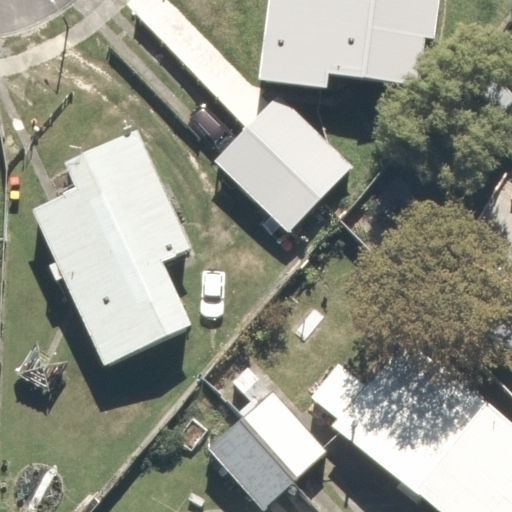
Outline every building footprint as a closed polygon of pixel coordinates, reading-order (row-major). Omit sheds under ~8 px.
[(261,0),(252,111),(319,117),(320,108),(373,112),(375,95),(409,98),(411,71),(421,72),(427,1),(420,0),(261,0)] [(511,127),(482,155),(511,187),(511,127)] [(332,200),(253,131),(191,201),(271,270),(332,200)] [(175,284),(125,167),(52,198),(60,217),(13,238),(33,285),(18,292),(32,324),(44,319),(80,401),(176,360),(148,295),(175,284)] [(511,288),(460,357),(511,395),(511,288)] [(323,393),(289,433),(383,511),(511,511),(511,471),(380,362),(342,409),(323,393)] [(247,430),(221,453),(270,506),(296,483),(247,430)] [(255,511),(214,462),(186,486),(207,511),(255,511)]
